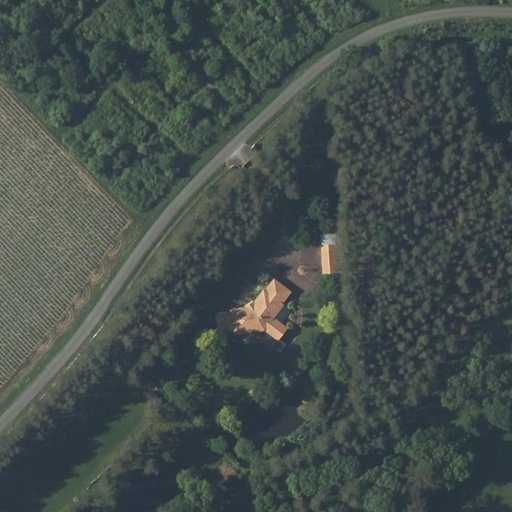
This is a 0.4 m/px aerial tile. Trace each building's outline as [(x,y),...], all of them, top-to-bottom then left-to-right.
[(321,263),(335,263),(334,250),(320,250),(321,263)] [(321,271),(335,271),(335,263),(321,263),(321,271)] [(272,301),(281,290),(271,283),(263,294),(272,301)] [(279,305),(288,294),(281,290),(272,301),(263,294),(253,306),(255,310),(246,314),(245,311),(230,312),(230,314),(215,315),(217,336),(231,335),(232,338),(264,334),(276,343),(285,331),(277,324),(284,315),(284,312),(283,309),(279,305)] [(253,306),(253,305),(244,309),(245,311),(246,314),(255,310),(253,306)]
